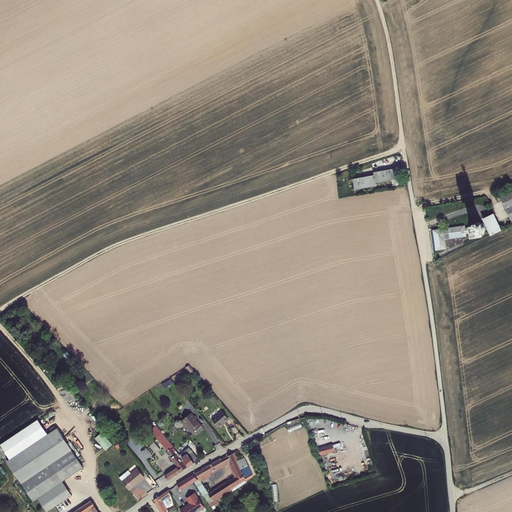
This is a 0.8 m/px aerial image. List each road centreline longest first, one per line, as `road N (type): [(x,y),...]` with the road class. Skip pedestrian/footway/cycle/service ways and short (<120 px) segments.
road 1 (track): [(0,310),(102,250),(403,147)]
road 2 (residential): [(129,511),(302,410),(445,438)]
road 3 (residential): [(403,147),(445,438)]
road 4 (track): [(376,0),(403,147)]
